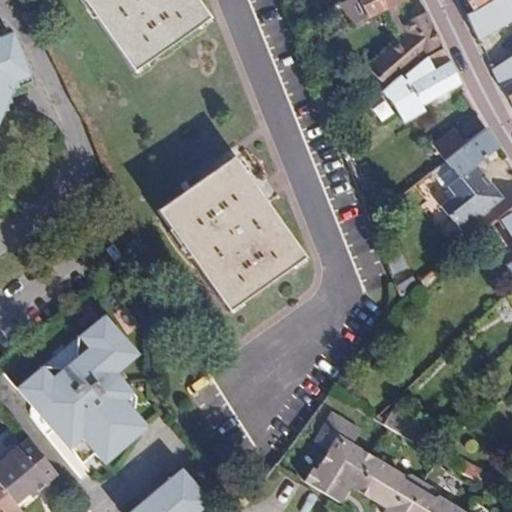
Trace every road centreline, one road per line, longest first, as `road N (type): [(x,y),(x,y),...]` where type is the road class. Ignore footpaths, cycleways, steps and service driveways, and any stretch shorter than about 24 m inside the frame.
road 1 (residential): [(0,241),(66,184),(81,144),(28,39),(0,4)]
road 2 (residential): [(511,134),(442,0)]
